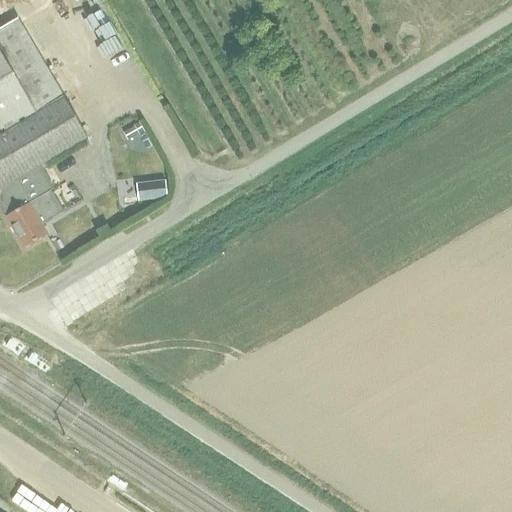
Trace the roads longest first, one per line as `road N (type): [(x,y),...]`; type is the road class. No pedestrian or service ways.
road 1 (unclassified): [(14,309),(511,18)]
road 2 (unclassified): [(319,511),(14,309)]
